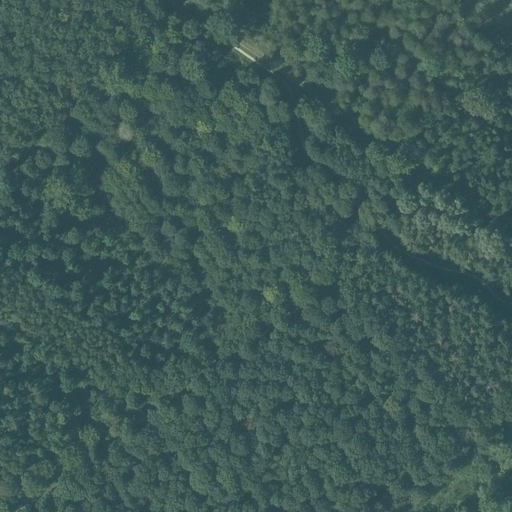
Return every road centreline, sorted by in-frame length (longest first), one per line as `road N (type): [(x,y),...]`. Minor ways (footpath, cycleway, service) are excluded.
road 1 (track): [(286,84),(290,79),(511,228)]
road 2 (track): [(290,79),(180,0)]
